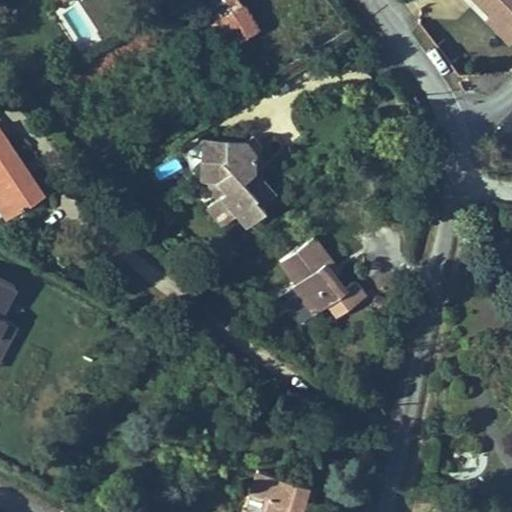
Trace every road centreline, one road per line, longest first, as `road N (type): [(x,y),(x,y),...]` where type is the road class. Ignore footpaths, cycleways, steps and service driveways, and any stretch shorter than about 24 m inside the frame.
road 1 (residential): [(382,511),(428,343),(453,177)]
road 2 (residential): [(453,177),(456,156),(425,78),(373,0)]
